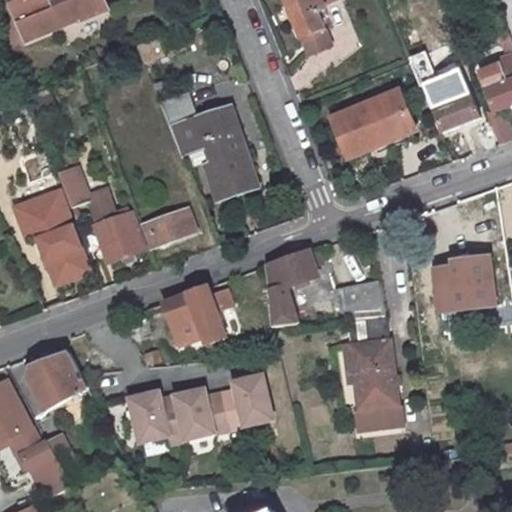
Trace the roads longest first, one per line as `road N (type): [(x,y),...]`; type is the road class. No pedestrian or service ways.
road 1 (residential): [(326,228),(0,348)]
road 2 (residential): [(326,228),(234,0)]
road 3 (residential): [(511,162),(326,228)]
